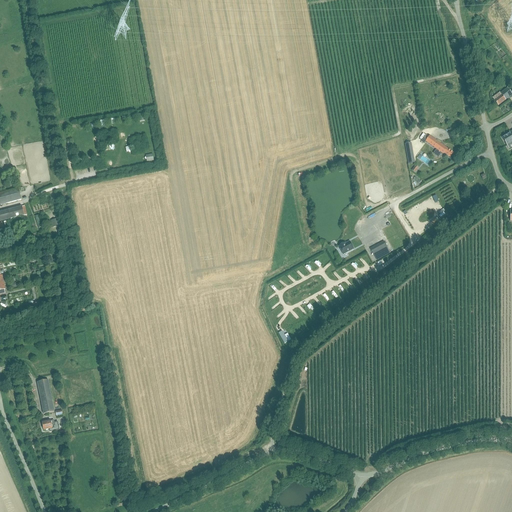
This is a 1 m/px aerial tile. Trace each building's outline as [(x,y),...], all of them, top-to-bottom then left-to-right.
[(500,93),(493,98),(494,100),(498,106),(511,95),(507,89),(500,94),(500,93)] [(511,131),(511,133),(502,138),(507,146),(509,149),(511,147),(509,144),(511,142),(511,131)] [(453,153),(430,136),(426,142),(443,154),(444,153),(450,158),(453,153)] [(408,164),(415,163),(411,143),(405,144),(408,164)] [(0,193),(0,205),(22,201),(19,189),(0,193)] [(0,222),(24,216),(22,207),(0,212),(0,222)] [(343,244),(339,246),(343,255),(353,249),(349,242),(344,245),(343,244)] [(381,250),(378,245),(370,249),(373,254),(381,250)] [(291,327),(280,331),(282,337),(293,333),(291,327)] [(54,412),(48,380),(37,383),(43,415),(54,412)] [(54,421),(42,423),(44,431),(49,430),(50,432),(52,432),(57,431),(59,430),(59,429),(57,423),(54,423),(54,421)]
